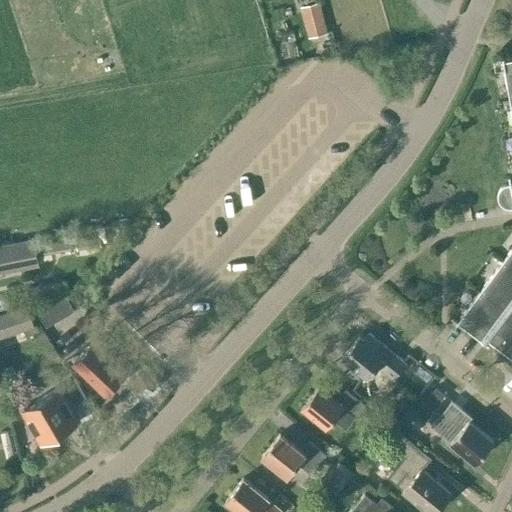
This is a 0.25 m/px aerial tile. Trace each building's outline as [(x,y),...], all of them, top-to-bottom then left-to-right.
[(317,3),(303,6),(310,36),(324,32),(317,3)] [(511,59),(503,61),(502,57),(501,57),(502,62),(500,62),(500,63),(502,63),(511,121),(511,184),(510,184),(509,184),(507,184),(504,185),(503,186),(501,187),(499,189),(498,191),(497,192),(497,194),(497,196),(497,198),(497,199),(498,200),(498,201),(499,203),(501,205),(503,206),(505,208),(507,208),(509,208),(511,208),(511,207),(511,247),(457,321),(455,320),(455,321),(456,322),(453,326),(454,327),(457,323),(480,340),(482,337),(511,358),(511,356),(511,59)] [(108,227),(97,228),(98,236),(109,235),(108,227)] [(37,242),(40,255),(71,249),(69,236),(37,242)] [(30,238),(0,245),(0,270),(35,262),(30,238)] [(97,242),(73,246),(74,254),(76,254),(96,251),(98,250),(97,242)] [(52,281),(26,287),(29,299),(55,294),(52,281)] [(74,310),(66,295),(36,311),(45,327),(74,310)] [(0,337),(33,326),(27,305),(0,314),(0,337)] [(44,330),(36,335),(43,346),(51,341),(44,330)] [(365,376),(369,371),(375,364),(393,379),(405,363),(368,333),(363,339),(359,336),(341,357),(365,376)] [(116,362),(94,340),(72,362),(105,394),(123,375),(113,365),(116,362)] [(420,366),(415,372),(427,381),(432,375),(420,366)] [(40,442),(78,420),(58,386),(46,394),(36,399),(21,408),(40,442)] [(336,401),(318,386),(301,407),(325,427),(334,417),(345,426),(363,403),(345,389),(336,401)] [(444,395),(434,387),(414,412),(424,420),(444,395)] [(471,418),(450,400),(430,425),(474,462),(493,440),(469,420),(471,418)] [(430,511),(432,511),(450,491),(422,468),(430,458),(399,432),(378,457),(392,469),(387,476),(430,511)] [(279,433),(262,454),(288,476),(298,463),(309,472),(325,454),(307,440),(299,449),(279,433)] [(336,493),(352,473),(338,461),(321,481),(336,493)] [(356,472),(347,483),(353,488),(362,477),(356,472)] [(267,497),(243,478),(224,500),(239,511),(256,511),(258,510),(259,511),(278,511),(280,510),(266,499),(267,497)] [(388,511),(392,507),(381,497),(376,502),(364,492),(348,511),(388,511)]
